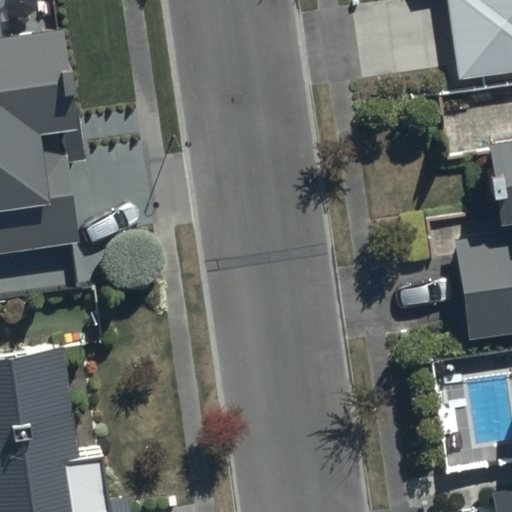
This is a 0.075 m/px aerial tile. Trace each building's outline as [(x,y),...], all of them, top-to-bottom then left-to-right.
[(511,0),(451,0),(462,70),(511,62),(511,0)] [(0,239),(79,229),(69,151),(85,149),(66,9),(1,17),(0,9),(0,239)] [(511,118),(490,121),(500,204),(511,202),(511,224),(456,231),(469,328),(511,322),(511,118)] [(0,511),(134,511),(131,475),(100,478),(94,433),(71,435),(59,332),(0,338),(0,511)] [(511,511),(511,477),(497,480),(501,511),(511,511)]
